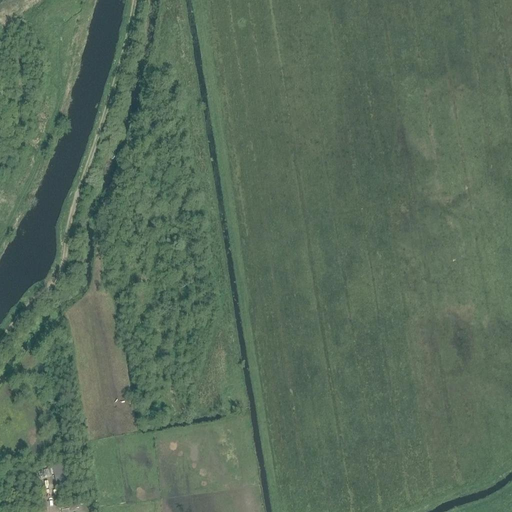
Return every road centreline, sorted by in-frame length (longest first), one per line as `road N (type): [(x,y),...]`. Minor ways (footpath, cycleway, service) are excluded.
road 1 (track): [(0,341),(60,270),(134,0)]
road 2 (track): [(0,240),(38,160),(88,0)]
